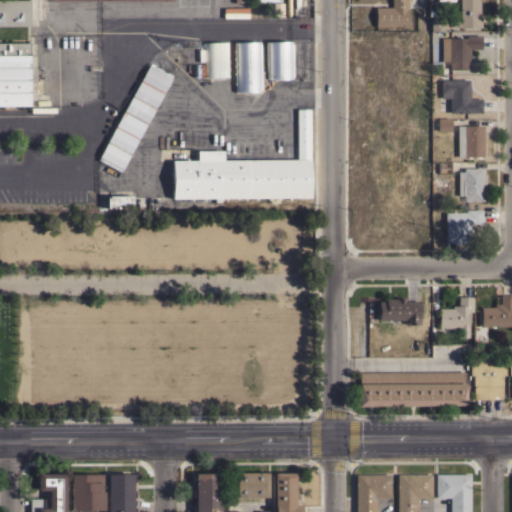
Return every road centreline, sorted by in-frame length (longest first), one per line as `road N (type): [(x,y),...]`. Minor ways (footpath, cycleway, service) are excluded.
road 1 (secondary): [(0,443),(511,436)]
road 2 (residential): [(333,0),(332,511)]
road 3 (residential): [(335,272),(511,270)]
